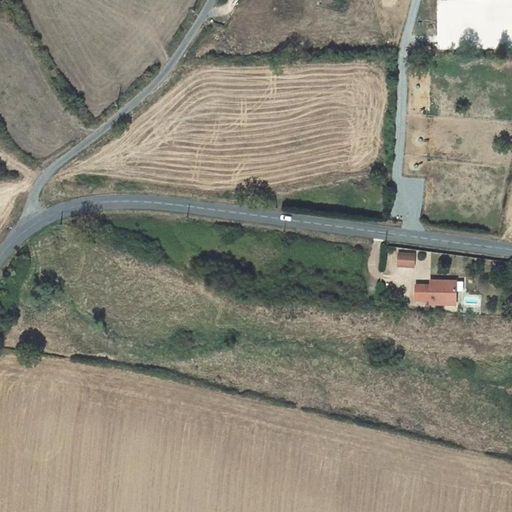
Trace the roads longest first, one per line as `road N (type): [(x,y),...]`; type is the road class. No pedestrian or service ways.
road 1 (tertiary): [(511,249),(126,200),(66,208),(31,224)]
road 2 (unclassified): [(31,224),(42,177),(144,93),(211,0)]
